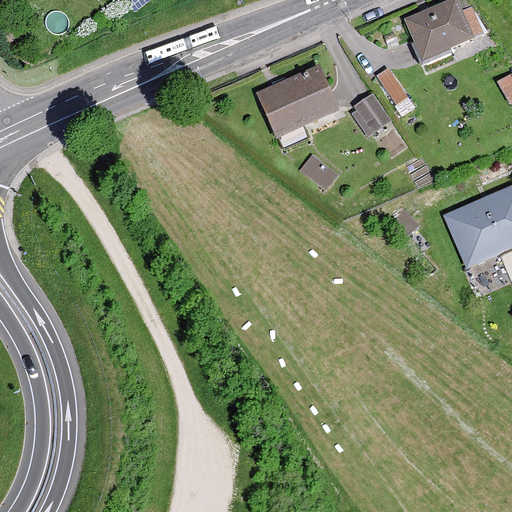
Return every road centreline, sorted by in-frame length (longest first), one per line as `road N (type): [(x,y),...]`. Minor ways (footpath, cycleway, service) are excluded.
road 1 (track): [(179,511),(187,431),(169,357),(97,222),(23,132)]
road 2 (secondary): [(342,0),(0,143)]
road 3 (trunk): [(50,511),(68,459),(68,392),(44,321),(0,252)]
road 4 (trunk): [(0,309),(39,397),(39,449),(15,511)]
